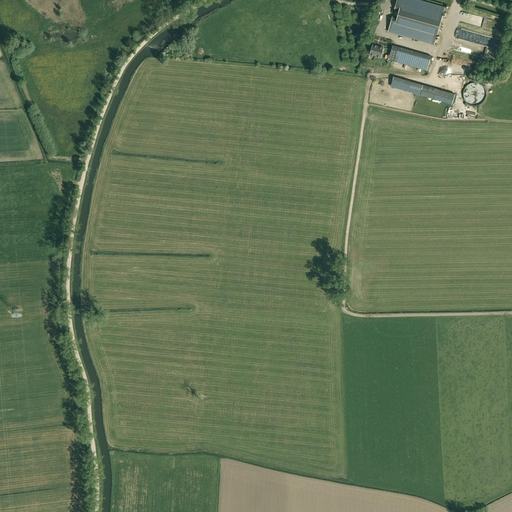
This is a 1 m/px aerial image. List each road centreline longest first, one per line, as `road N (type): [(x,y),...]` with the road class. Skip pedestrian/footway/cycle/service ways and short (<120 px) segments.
road 1 (track): [(454,0),(429,76),(376,72),(367,84),(342,305),(365,315),(511,311)]
road 2 (track): [(86,164),(67,283),(89,401),(96,511)]
road 3 (track): [(205,0),(164,25),(123,66),(86,164)]
